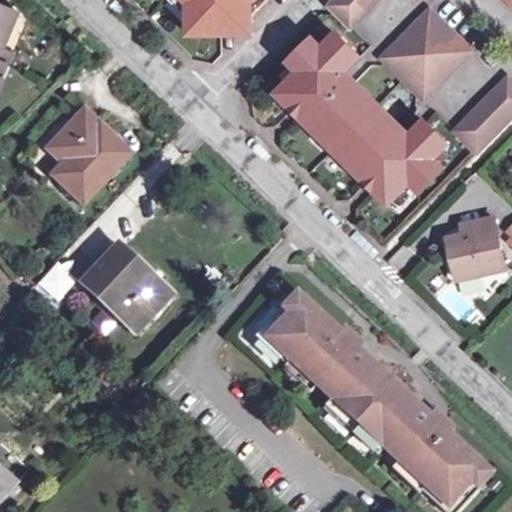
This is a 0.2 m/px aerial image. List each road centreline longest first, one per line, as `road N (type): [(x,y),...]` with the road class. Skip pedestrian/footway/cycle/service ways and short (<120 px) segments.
road 1 (unclassified): [(210,104),(511,412)]
road 2 (unclassified): [(96,0),(210,104)]
road 3 (residential): [(210,104),(312,0)]
